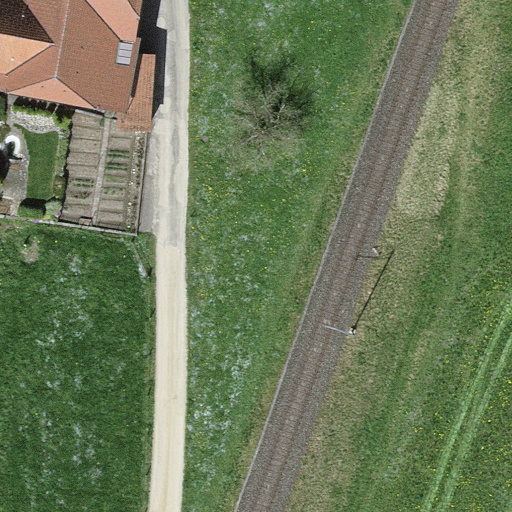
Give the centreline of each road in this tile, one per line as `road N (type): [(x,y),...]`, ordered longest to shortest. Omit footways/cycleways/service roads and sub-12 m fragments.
road 1 (unclassified): [(177,212),(159,511)]
road 2 (residential): [(169,0),(177,212)]
